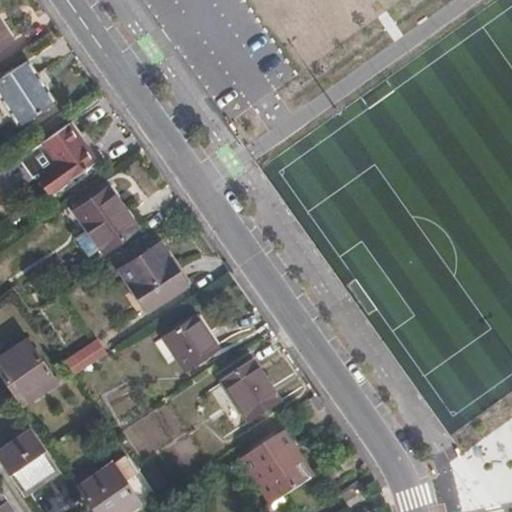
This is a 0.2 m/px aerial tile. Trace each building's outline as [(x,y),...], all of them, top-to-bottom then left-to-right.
[(0,49),(11,42),(0,26),(0,49)] [(53,102),(27,62),(0,80),(0,99),(18,126),(53,102)] [(92,162),(67,124),(42,142),(58,165),(37,179),(47,194),(92,162)] [(137,228),(111,189),(78,211),(104,250),(137,228)] [(188,284),(162,244),(123,270),(150,310),(188,284)] [(198,314),(185,323),(207,355),(220,347),(198,314)] [(207,355),(185,323),(165,336),(187,368),(207,355)] [(54,377),(25,335),(0,350),(0,374),(19,402),(54,377)] [(62,360),(72,376),(106,354),(96,338),(62,360)] [(282,399),(255,360),(226,381),(253,420),(282,399)] [(51,472),(21,433),(0,447),(0,471),(18,496),(51,472)] [(297,463),(278,435),(241,459),(266,496),(265,497),(272,506),(314,478),(303,460),(297,463)] [(131,511),(144,503),(115,463),(79,487),(96,511),(131,511)] [(56,493),(39,504),(43,511),(55,511),(65,506),(56,493)]
